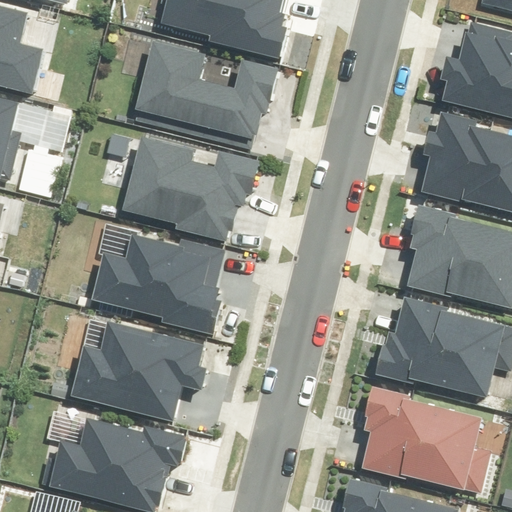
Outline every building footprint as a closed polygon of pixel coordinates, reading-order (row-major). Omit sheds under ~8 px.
[(209,41),(281,58),(288,29),(282,27),(285,14),(282,13),(285,0),(160,0),(160,4),(165,5),(161,23),(210,35),(209,41)] [(511,0),(482,0),(482,2),(511,9),(511,0)] [(0,86),(35,95),(46,50),(19,43),(26,13),(0,6),(0,86)] [(442,101),(511,117),(511,31),(471,22),(468,32),(465,32),(459,58),(445,55),(440,79),(447,81),(442,101)] [(135,120),(251,149),(255,134),(256,134),(262,113),(269,115),(280,70),(242,60),(235,89),(199,80),(205,54),(198,53),(199,50),(155,39),(155,42),(151,41),(134,109),(138,110),(135,120)] [(0,178),(10,181),(22,132),(12,130),(19,102),(0,97),(0,178)] [(463,199),(511,211),(511,136),(475,127),(476,121),(441,112),(436,132),(428,131),(422,155),(430,156),(421,192),(462,202),(463,199)] [(175,228),(226,240),(228,230),(232,231),(238,205),(244,207),(247,194),(252,195),(260,161),(219,150),(215,167),(192,161),(195,150),(142,137),(123,210),(177,223),(175,228)] [(457,293),(511,306),(511,231),(457,218),(457,215),(418,205),(411,235),(414,236),(410,249),(417,251),(409,286),(456,297),(457,293)] [(160,323),(215,337),(224,302),(216,300),(219,289),(215,288),(225,251),(181,240),(180,247),(132,235),(126,258),(102,251),(90,301),(161,318),(160,323)] [(415,380),(487,397),(495,368),(511,372),(511,370),(511,326),(447,311),(449,307),(404,297),(395,334),(389,333),(386,346),(383,345),(376,375),(414,384),(415,380)] [(70,396),(173,421),(182,385),(200,389),(205,369),(199,367),(204,344),(108,321),(101,349),(83,344),(70,396)] [(410,475),(481,492),(491,452),(474,448),(482,417),(410,400),(411,396),(372,387),(364,417),(367,417),(364,431),(371,433),(362,468),(409,479),(410,475)] [(40,484),(152,511),(154,504),(160,506),(170,464),(182,467),(190,436),(143,425),(142,430),(86,417),(80,443),(60,439),(57,451),(49,449),(40,484)] [(458,511),(459,509),(387,491),(388,488),(349,478),(342,508),(344,509),(343,511),(458,511)]
